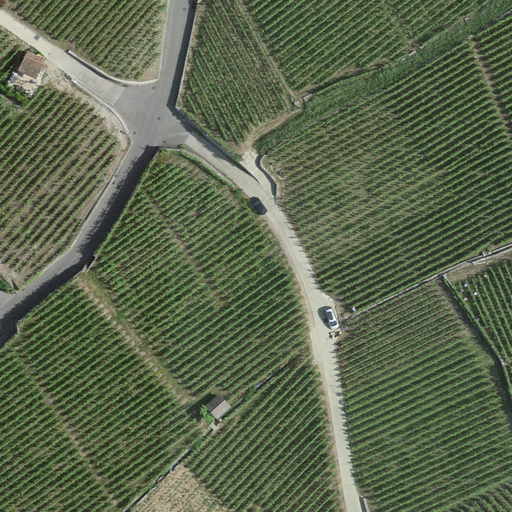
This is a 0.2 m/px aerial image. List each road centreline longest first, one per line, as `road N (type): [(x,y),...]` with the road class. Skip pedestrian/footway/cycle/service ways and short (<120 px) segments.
road 1 (track): [(343,511),(301,263),(267,202),(237,173),(0,17)]
road 2 (residential): [(182,0),(157,122),(82,254),(0,321)]
road 3 (track): [(511,1),(454,44),(271,132),(237,173)]
